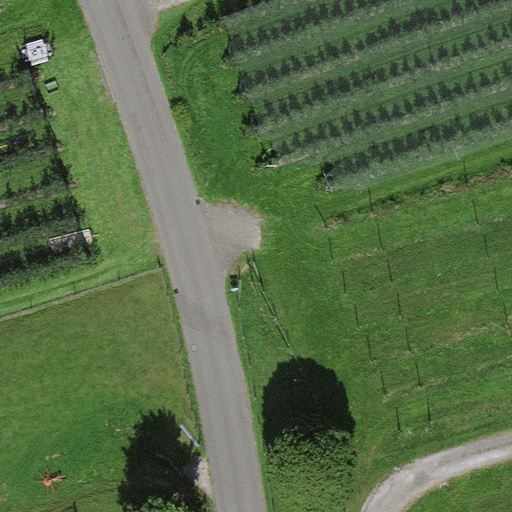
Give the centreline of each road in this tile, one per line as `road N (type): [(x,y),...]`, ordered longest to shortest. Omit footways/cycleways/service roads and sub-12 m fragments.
road 1 (unclassified): [(112,0),(190,236),(222,382),(237,511)]
road 2 (track): [(511,448),(414,481),(395,511)]
